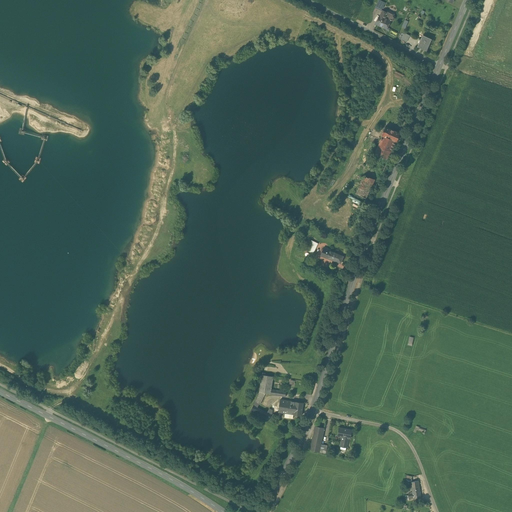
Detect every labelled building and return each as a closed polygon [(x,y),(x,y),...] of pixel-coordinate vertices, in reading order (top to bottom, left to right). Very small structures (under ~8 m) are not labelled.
[(379,0),(375,7),(381,10),(385,3),(379,0)] [(383,9),(376,24),(386,28),(393,14),(383,9)] [(401,40),(406,42),(409,35),(404,33),(401,40)] [(418,47),(426,50),(431,39),(423,35),(418,47)] [(378,146),(392,152),(396,142),(397,142),(401,133),(385,126),(381,135),(382,136),(378,146)] [(392,152),(378,146),(370,165),(384,171),(392,152)] [(366,198),(374,180),(364,175),(356,194),(366,198)] [(314,253),(318,243),(311,240),(307,249),(314,253)] [(320,254),(341,263),(344,256),(324,247),(320,254)] [(272,389),(274,376),(262,374),(259,392),(266,393),(271,394),(272,389)] [(266,393),(259,392),(254,405),(258,407),(266,393)] [(290,413),(294,414),(295,401),(280,399),(279,412),(286,413),(290,413)] [(294,414),(302,415),(303,402),(295,401),(294,414)] [(258,407),(254,405),(250,411),(268,420),(271,414),(267,412),(258,407)] [(324,428),(315,426),(310,450),(319,451),(321,443),(324,428)] [(426,430),(416,426),(414,431),(424,435),(426,430)] [(351,430),(339,428),(338,436),(342,437),(350,438),(351,430)] [(350,438),(342,437),(341,446),(348,447),(350,438)] [(421,497),(418,481),(411,482),(412,487),(413,493),(413,498),(421,497)]
